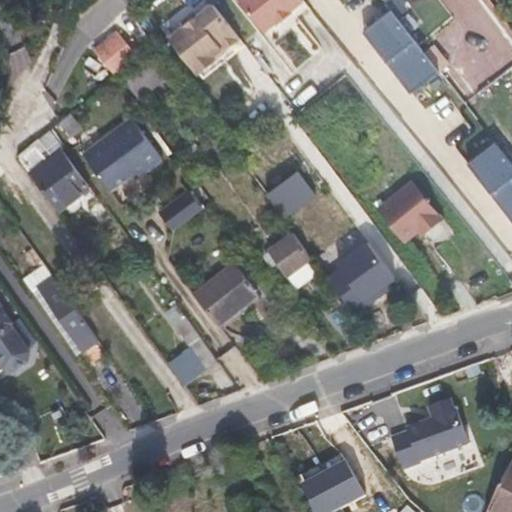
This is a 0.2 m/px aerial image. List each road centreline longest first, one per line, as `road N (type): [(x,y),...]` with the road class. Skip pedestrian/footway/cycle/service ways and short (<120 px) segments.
road 1 (residential): [(0,503),(511,319)]
road 2 (unknown): [(268,408),(54,108)]
road 3 (unknown): [(511,288),(315,19)]
road 4 (unknown): [(0,275),(120,461)]
